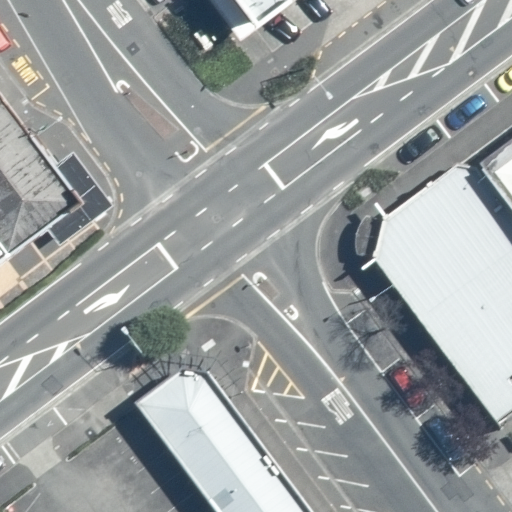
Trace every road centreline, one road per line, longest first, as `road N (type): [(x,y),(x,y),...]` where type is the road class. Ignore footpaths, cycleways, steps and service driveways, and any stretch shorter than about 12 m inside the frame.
road 1 (residential): [(223,213),(247,267),(431,511)]
road 2 (secondary): [(223,213),(263,162),(353,94),(440,48),(505,0)]
road 3 (secondary): [(0,394),(174,268),(223,213)]
road 4 (unclassified): [(79,0),(196,155),(223,213)]
